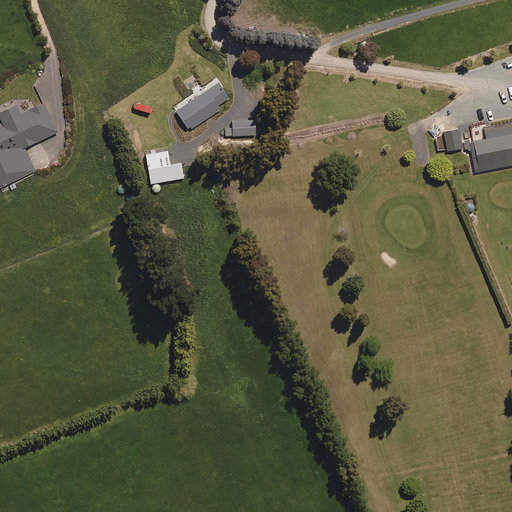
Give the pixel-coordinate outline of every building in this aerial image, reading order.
[(227,97),(216,81),(175,109),(188,129),(219,108),(217,104),(227,97)] [(57,131),(43,101),(18,113),(14,103),(0,109),(0,186),(35,170),(24,146),(57,131)] [(254,120),(232,120),(232,135),(254,135),(254,120)] [(511,120),(487,125),(483,126),(485,138),(473,141),(464,142),(466,150),(470,150),(474,171),(511,164),(511,120)] [(461,148),(458,129),(443,131),(446,150),(461,148)] [(169,164),(166,149),(144,153),(150,183),(183,177),(180,162),(169,164)]
